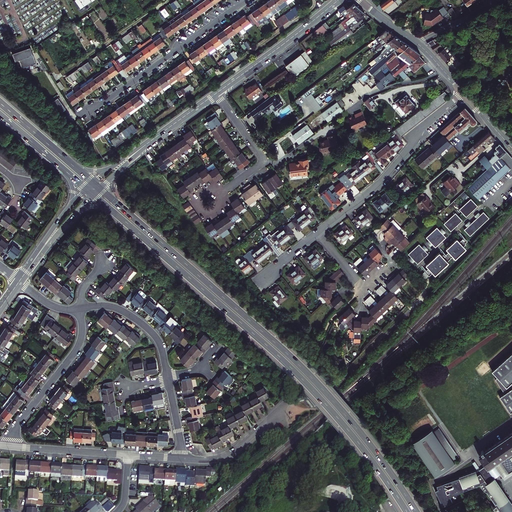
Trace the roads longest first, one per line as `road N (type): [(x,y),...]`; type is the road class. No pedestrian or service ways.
road 1 (primary): [(417,511),(311,375),(99,188)]
road 2 (primary): [(111,210),(315,392),(406,511)]
road 3 (residential): [(247,0),(78,118)]
road 4 (residential): [(464,93),(423,125),(378,185),(316,233)]
road 5 (residential): [(14,446),(16,425),(78,346),(80,308)]
road 6 (residential): [(339,0),(216,93)]
road 7 (residential): [(216,93),(260,160),(218,197)]
road 8 (track): [(56,77),(167,0)]
road 9 (residential): [(80,308),(103,305),(137,319),(157,339),(167,376)]
